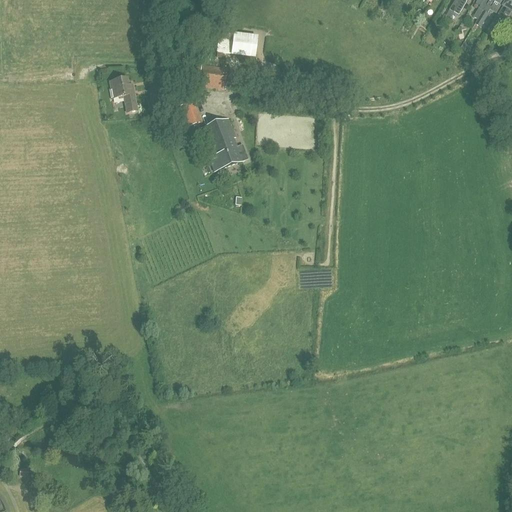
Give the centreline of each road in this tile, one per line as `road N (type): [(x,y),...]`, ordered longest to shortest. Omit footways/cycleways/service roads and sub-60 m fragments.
road 1 (track): [(230,99),(388,108),(511,52)]
road 2 (track): [(230,99),(196,95),(155,69),(159,0)]
